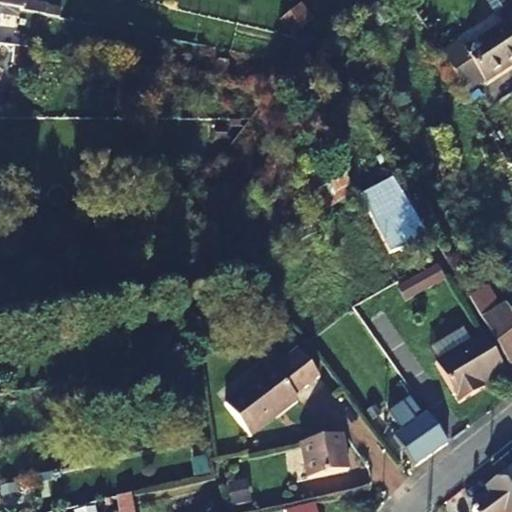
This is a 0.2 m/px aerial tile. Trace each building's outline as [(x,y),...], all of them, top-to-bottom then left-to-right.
[(0,0),(0,6),(17,10),(19,0),(0,0)] [(303,4),(280,16),(289,34),(312,23),(303,4)] [(511,58),(511,7),(497,18),(502,25),(465,50),(485,81),(511,65),(509,61),(511,58)] [(442,33),(434,39),(451,64),(458,58),(442,33)] [(329,74),(321,60),(295,75),(329,131),(354,115),(347,104),(345,105),(328,76),(329,74)] [(338,168),(334,161),(298,181),(317,213),(353,192),(338,168)] [(375,177),(366,162),(356,169),(351,171),(392,248),(412,238),(403,220),(414,214),(391,174),(383,178),(380,174),(375,177)] [(290,233),(295,241),(320,229),(312,215),(296,190),(266,208),(283,237),(290,233)] [(417,293),(444,276),(435,262),(395,286),(417,319),(428,311),(417,293)] [(480,318),(509,365),(511,362),(511,301),(507,306),(503,301),(480,318)] [(483,389),(480,384),(504,369),(483,333),(434,363),(458,404),(483,389)] [(319,376),(298,348),(225,404),(250,436),(276,417),(274,415),(296,397),(295,395),(319,376)] [(447,443),(426,413),(415,419),(412,415),(417,410),(409,398),(413,395),(396,370),(382,380),(389,389),(377,398),(388,413),(389,412),(402,430),(395,437),(416,466),(447,443)] [(308,480),(349,472),(343,437),(302,444),(308,480)] [(511,473),(502,480),(511,492),(511,473)] [(228,479),(229,503),(250,502),(249,479),(228,479)] [(493,499),(474,511),(511,511),(511,492),(502,480),(487,491),(493,499)] [(108,511),(134,511),(131,493),(106,498),(108,511)] [(317,511),(315,502),(285,508),(286,511),(317,511)]
